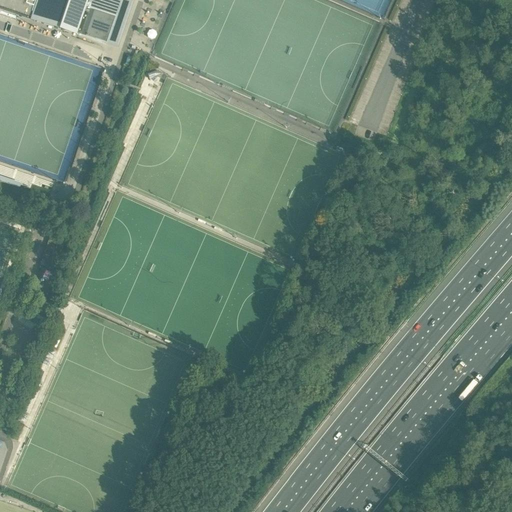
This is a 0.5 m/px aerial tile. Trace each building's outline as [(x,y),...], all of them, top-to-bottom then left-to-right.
[(0,0),(0,7),(77,34),(106,44),(121,0),(119,0),(0,0)] [(148,75),(149,79),(157,76),(164,80),(166,75),(157,71),(148,75)] [(41,265),(55,269),(65,240),(51,235),(41,265)] [(34,318),(29,315),(26,319),(36,326),(39,321),(34,318)] [(51,360),(55,352),(49,349),(45,358),(51,360)] [(24,424),(28,415),(21,412),(18,421),(24,424)]
